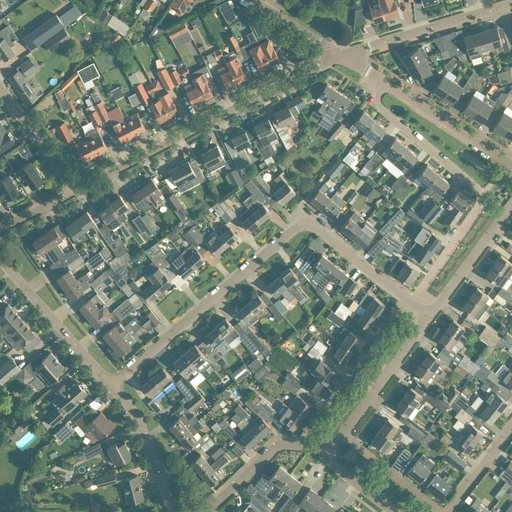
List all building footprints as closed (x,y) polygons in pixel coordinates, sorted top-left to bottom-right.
[(151,12),(158,2),(154,0),(148,0),(144,7),(151,12)] [(191,0),(172,0),(170,5),(182,13),(185,8),(189,11),(194,2),(191,0)] [(227,22),(237,17),(227,0),(218,5),(227,22)] [(374,22),(385,18),(378,0),(373,0),(368,2),(374,22)] [(378,0),(385,18),(400,13),(397,6),(399,5),(397,0),(378,0)] [(357,8),(357,4),(347,4),(347,24),(360,23),(360,8),(357,8)] [(100,11),(96,17),(106,24),(112,15),(104,10),(103,12),(100,11)] [(31,50),(64,26),(56,15),(23,39),(31,50)] [(113,15),(107,24),(125,36),(131,27),(113,15)] [(193,28),(201,24),(197,17),(190,21),(193,28)] [(258,18),(249,23),(253,32),(253,31),(270,65),(280,60),(273,47),(269,39),(266,34),(258,18)] [(192,38),(184,21),(167,30),(171,38),(179,34),(183,42),(192,38)] [(490,28),(485,30),(491,48),(492,52),(496,51),(495,46),(502,44),(496,24),(490,26),(490,28)] [(11,31),(7,26),(0,30),(0,53),(0,54),(5,60),(15,53),(11,48),(15,44),(8,34),(11,31)] [(64,28),(51,37),(58,47),(71,37),(64,28)] [(491,48),(485,30),(481,31),(480,29),(474,31),(480,51),(491,48)] [(126,36),(132,44),(139,38),(133,31),(126,36)] [(268,66),(270,65),(253,31),(253,32),(247,34),(251,42),(252,41),(254,46),(249,49),(260,70),(262,69),(264,71),(268,68),(268,66)] [(456,31),(450,33),(453,42),(457,54),(456,54),(457,56),(463,54),(459,40),(456,31)] [(480,51),(474,31),(468,33),(468,35),(463,36),(464,39),(459,40),(463,54),(457,56),(458,56),(459,60),(466,58),(465,53),(469,52),(471,59),(482,56),(480,51)] [(457,54),(453,42),(450,33),(440,36),(445,50),(449,49),(451,55),(456,53),(456,54),(457,54)] [(235,52),(241,49),(233,35),(227,38),(235,52)] [(418,47),(402,57),(404,61),(403,62),(406,68),(424,58),(427,56),(422,45),(418,47)] [(217,59),(223,56),(219,49),(214,52),(217,59)] [(236,82),(246,77),(240,65),(241,64),(237,55),(230,59),(227,53),(223,56),(230,70),(236,82)] [(458,60),(453,57),(444,66),(448,70),(458,60)] [(36,67),(30,58),(17,68),(18,70),(8,77),(27,105),(38,97),(25,78),(33,73),(31,70),(36,67)] [(424,58),(406,68),(409,74),(411,73),(413,77),(419,74),(424,82),(433,73),(430,68),(424,58)] [(101,75),(95,63),(79,71),(85,83),(101,75)] [(181,67),(183,75),(191,73),(188,65),(181,67)] [(236,82),(230,70),(227,71),(224,66),(218,69),(220,74),(227,87),(236,82)] [(165,67),(157,71),(167,89),(174,85),(165,67)] [(175,69),(169,72),(176,84),(181,81),(175,69)] [(511,76),(510,69),(497,73),(501,84),(511,81),(511,76)] [(76,70),(60,86),(63,91),(78,75),(76,70)] [(199,70),(190,74),(196,87),(203,100),(204,99),(205,100),(211,97),(211,96),(212,95),(206,82),(208,81),(203,71),(200,73),(199,70)] [(463,97),(472,85),(479,74),(474,70),(466,81),(463,87),(452,81),(442,96),(452,103),(458,94),(463,97)] [(137,72),(129,74),(133,85),(141,82),(137,72)] [(479,74),(472,85),(477,88),(484,77),(479,74)] [(495,74),(488,76),(489,81),(493,84),(497,82),(495,74)] [(442,96),(452,81),(443,75),(433,91),(442,96)] [(80,79),(77,81),(83,93),(86,91),(80,79)] [(158,80),(152,83),(156,91),(162,88),(159,81),(158,80)] [(142,82),(134,87),(143,104),(151,100),(142,82)] [(159,96),(156,91),(152,83),(145,86),(150,94),(151,93),(155,101),(150,103),(153,109),(159,122),(169,117),(159,96)] [(203,100),(196,87),(193,88),(190,83),(184,86),(187,91),(187,92),(193,104),(203,100)] [(331,103),(339,92),(326,84),(319,95),(325,100),(321,106),(316,113),(317,113),(314,117),(319,120),(322,117),(325,112),(326,110),(330,103),(331,103)] [(119,86),(110,91),(115,100),(124,96),(119,86)] [(511,87),(508,93),(501,104),(506,107),(506,106),(511,98),(511,87)] [(61,90),(55,93),(59,100),(65,97),(61,90)] [(102,121),(110,117),(95,90),(88,93),(96,110),(102,121)] [(159,96),(169,117),(179,112),(168,91),(159,96)] [(326,110),(325,112),(332,117),(338,109),(347,115),(355,103),(339,92),(331,103),(330,103),(326,110)] [(482,100),(472,116),(482,122),(491,109),(496,112),(501,104),(508,93),(500,92),(496,97),(494,101),(485,96),(482,100)] [(472,116),(482,100),(473,94),(463,110),(472,116)] [(118,99),(122,109),(131,104),(127,95),(118,99)] [(293,111),(305,104),(301,96),(288,102),(293,111)] [(68,101),(73,111),(80,107),(74,97),(68,101)] [(285,130),(282,125),(289,122),(291,127),(297,124),(288,106),(274,113),(280,125),(276,128),(287,149),(294,143),(287,129),(285,130)] [(96,110),(88,114),(94,125),(102,121),(96,110)] [(366,131),(375,120),(363,111),(350,127),(355,131),(359,125),(366,131)] [(502,135),(511,118),(511,116),(503,111),(493,127),(497,130),(496,131),(502,135)] [(126,121),(133,135),(145,129),(137,112),(130,116),(131,118),(126,121)] [(113,124),(121,141),(126,138),(127,140),(133,137),(132,135),(133,135),(126,121),(123,115),(116,119),(117,122),(113,124)] [(511,118),(502,135),(507,139),(508,137),(511,139),(511,118)] [(260,137),(254,140),(263,158),(270,154),(267,149),(270,148),(268,143),(278,137),(274,130),(268,119),(254,126),(260,137)] [(341,136),(338,133),(344,125),(338,120),(325,136),(331,141),(332,139),(336,142),(341,136)] [(375,120),(366,131),(372,136),(367,141),(373,146),(386,130),(375,120)] [(64,143),(72,138),(64,122),(56,126),(64,143)] [(107,148),(96,126),(84,132),(88,140),(95,154),(107,148)] [(0,150),(14,140),(12,138),(13,137),(9,131),(8,132),(6,129),(0,134),(0,150)] [(232,140),(225,143),(236,164),(249,158),(247,153),(243,146),(251,142),(245,131),(231,138),(232,140)] [(395,137),(381,153),(393,163),(406,147),(395,137)] [(83,160),(95,154),(88,140),(83,143),(82,140),(75,144),(83,160)] [(211,171),(226,163),(217,145),(208,150),(206,149),(202,151),(202,153),(201,153),(211,171)] [(418,156),(406,147),(393,163),(404,172),(418,156)] [(459,157),(485,169),(490,159),(464,147),(459,157)] [(11,150),(4,155),(14,167),(20,162),(11,150)] [(365,164),(358,172),(363,177),(370,169),(381,156),(376,151),(365,164)] [(347,153),(343,159),(352,167),(357,161),(347,153)] [(326,173),(333,179),(345,164),(338,159),(326,173)] [(188,160),(169,170),(177,185),(190,179),(194,185),(206,179),(200,167),(193,171),(188,160)] [(34,167),(30,161),(14,172),(19,180),(24,176),(32,187),(35,185),(36,187),(42,183),(40,181),(43,180),(38,173),(40,172),(36,166),(34,167)] [(429,184),(438,174),(427,164),(418,175),(413,180),(418,184),(423,179),(429,184)] [(235,187),(243,183),(235,168),(227,173),(235,187)] [(265,195),(272,189),(259,173),(251,179),(265,195)] [(407,177),(402,173),(391,186),(396,190),(407,177)] [(274,192),(283,202),(295,192),(279,174),(274,178),(281,186),(274,192)] [(440,194),(449,183),(438,174),(429,184),(424,190),(435,199),(440,194)] [(19,192),(9,175),(0,179),(0,198),(1,200),(6,196),(7,198),(11,196),(12,198),(19,194),(18,192),(19,192)] [(142,184),(141,185),(142,187),(155,205),(156,207),(158,206),(161,204),(160,202),(162,201),(161,201),(165,198),(173,210),(174,210),(182,204),(173,192),(172,193),(168,188),(163,192),(161,190),(160,191),(151,178),(142,184)] [(271,213),(263,204),(259,200),(264,196),(250,179),(244,184),(256,198),(247,206),(249,208),(261,221),(271,213)] [(405,180),(401,185),(406,189),(410,184),(405,180)] [(321,208),(330,198),(323,192),(328,187),(324,183),(310,199),(321,208)] [(371,185),(364,193),(368,196),(375,188),(371,185)] [(142,187),(132,194),(144,212),(155,205),(142,187)] [(355,190),(347,200),(352,204),(360,195),(355,190)] [(455,204),(442,222),(451,228),(463,210),(462,209),(470,200),(458,191),(450,200),(455,204)] [(127,217),(122,211),(128,207),(120,196),(111,202),(123,220),(127,217)] [(330,198),(321,208),(333,218),(347,202),(341,197),(336,203),(330,198)] [(425,219),(425,220),(430,224),(431,224),(432,223),(450,202),(444,197),(429,216),(428,216),(425,219)] [(232,218),(237,215),(223,198),(218,201),(232,218)] [(432,199),(420,215),(425,219),(428,216),(438,204),(432,199)] [(227,223),(232,218),(218,201),(212,206),(227,223)] [(109,203),(99,210),(106,221),(107,221),(112,228),(118,224),(121,230),(121,231),(126,239),(132,235),(122,221),(109,203)] [(249,208),(238,217),(249,231),(261,221),(249,208)] [(399,208),(378,230),(384,235),(387,231),(389,230),(394,224),(405,213),(399,208)] [(408,210),(405,215),(420,225),(424,219),(410,210),(409,209),(408,210)] [(78,217),(76,219),(89,236),(91,235),(99,229),(87,211),(78,217)] [(352,237),(361,226),(354,221),(359,215),(354,211),(350,217),(341,227),(352,237)] [(155,225),(146,213),(142,217),(150,228),(155,225)] [(150,228),(142,217),(140,214),(132,220),(134,222),(142,233),(144,232),(147,237),(153,233),(150,228)] [(67,225),(66,226),(74,237),(79,243),(89,236),(76,219),(72,222),(71,221),(66,224),(67,225)] [(361,226),(352,237),(363,246),(372,236),(377,230),(372,226),(366,221),(361,226)] [(230,227),(229,227),(225,223),(216,231),(227,245),(238,236),(230,227)] [(45,233),(44,234),(65,266),(67,264),(80,255),(77,252),(74,248),(64,254),(56,242),(66,235),(64,232),(58,224),(45,233)] [(389,230),(387,231),(393,235),(398,227),(394,224),(389,230)] [(194,225),(189,229),(200,241),(203,238),(209,245),(216,254),(227,245),(216,231),(214,229),(204,237),(194,225)] [(441,238),(432,232),(425,227),(417,240),(432,251),(441,238)] [(191,244),(181,252),(194,268),(205,259),(198,251),(194,246),(200,241),(189,229),(183,234),(191,244)] [(384,235),(381,238),(386,241),(396,248),(399,250),(404,242),(393,235),(387,231),(384,235)] [(44,234),(33,242),(41,253),(45,250),(54,262),(50,265),(55,273),(56,272),(65,266),(44,234)] [(110,236),(105,239),(117,256),(109,261),(108,262),(115,271),(115,270),(116,270),(118,269),(123,265),(128,262),(122,254),(124,252),(115,239),(113,240),(110,236)] [(115,239),(124,252),(127,250),(118,237),(115,239)] [(388,243),(380,238),(368,251),(375,258),(388,243)] [(424,262),(432,251),(417,240),(409,251),(424,262)] [(161,248),(155,253),(165,265),(170,261),(183,277),(194,268),(181,252),(171,261),(161,248)] [(101,252),(86,262),(92,270),(106,260),(101,252)] [(150,274),(148,276),(153,281),(161,291),(172,281),(161,269),(165,265),(155,253),(150,257),(158,266),(150,274)] [(314,287),(333,263),(322,254),(314,263),(320,269),(310,281),(312,284),(312,285),(314,287)] [(65,266),(56,272),(59,276),(57,277),(65,288),(76,280),(68,270),(71,268),(72,269),(84,261),(82,259),(80,255),(67,264),(65,266)] [(494,265),(509,277),(511,273),(511,263),(501,255),(494,265)] [(409,283),(419,270),(399,257),(390,270),(409,283)] [(303,274),(313,262),(308,258),(299,268),(303,274)] [(332,299),(322,288),(330,277),(337,283),(345,273),(333,263),(314,287),(322,296),(328,303),(332,299)] [(118,269),(116,270),(128,283),(136,292),(140,296),(143,299),(144,299),(147,296),(150,300),(161,291),(153,281),(142,290),(142,289),(133,279),(134,278),(123,265),(118,269)] [(502,287),(509,277),(494,265),(486,275),(502,287)] [(307,299),(292,281),(298,276),(290,267),(278,277),(298,300),(301,304),(307,299)] [(94,288),(110,275),(105,270),(90,283),(94,288)] [(110,275),(94,288),(98,292),(98,293),(114,279),(121,288),(128,283),(116,270),(115,270),(115,271),(110,275)] [(85,289),(90,285),(87,280),(90,277),(86,273),(76,280),(65,288),(72,298),(85,289)] [(278,277),(267,286),(275,296),(280,292),(285,298),(288,301),(290,299),(293,303),(298,300),(278,277)] [(349,277),(339,290),(347,297),(352,291),(358,283),(349,277)] [(493,299),(488,295),(477,287),(470,297),(485,309),(489,305),(493,299)] [(511,303),(511,296),(510,295),(511,294),(503,288),(502,291),(500,289),(497,293),(511,303)] [(385,304),(373,296),(375,294),(368,289),(363,296),(364,297),(359,304),(360,304),(377,316),(385,304)] [(92,297),(80,307),(89,317),(101,307),(104,304),(105,303),(96,293),(92,297)] [(511,303),(497,293),(506,300),(502,305),(511,312),(511,303)] [(265,303),(259,296),(258,294),(247,303),(259,317),(265,312),(261,307),(265,303)] [(478,319),(485,309),(470,297),(462,308),(473,316),(478,319)] [(127,298),(113,310),(117,316),(131,303),(127,299),(127,298)] [(279,298),(273,303),(282,314),(288,309),(282,301),(279,298)] [(356,309),(354,312),(341,302),(334,312),(344,319),(348,314),(351,316),(368,328),(377,316),(360,304),(356,309)] [(115,325),(103,335),(112,345),(128,331),(131,328),(128,324),(127,326),(122,320),(122,319),(135,308),(131,303),(117,316),(121,320),(115,325)] [(252,323),(259,317),(247,303),(236,312),(248,326),(251,322),(252,323)] [(279,321),(284,316),(282,314),(273,303),(268,307),(279,321)] [(4,335),(22,319),(8,304),(0,311),(0,319),(6,326),(1,331),(4,335)] [(101,307),(89,317),(97,327),(112,314),(104,304),(101,307)] [(344,319),(334,312),(331,310),(326,317),(339,326),(344,319)] [(145,316),(140,320),(143,324),(144,325),(148,330),(153,326),(159,321),(151,311),(145,316)] [(239,334),(233,327),(226,318),(214,327),(226,341),(227,341),(228,343),(239,334)] [(17,350),(23,345),(29,351),(41,341),(22,319),(4,335),(17,350)] [(466,339),(460,334),(464,328),(453,320),(446,330),(463,343),(466,339)] [(507,329),(501,324),(496,330),(503,335),(507,329)] [(342,342),(353,350),(362,338),(344,326),(340,331),(346,336),(342,342)] [(498,344),(501,338),(485,326),(482,332),(498,344)] [(216,350),(226,341),(214,327),(204,336),(215,349),(211,353),(220,364),(224,360),(216,350)] [(245,332),(259,348),(263,344),(250,328),(245,332)] [(459,348),(463,343),(446,330),(438,340),(449,348),(453,343),(459,348)] [(128,331),(112,345),(120,354),(135,341),(131,337),(132,335),(128,331)] [(252,353),(259,348),(245,332),(239,337),(252,353)] [(496,345),(498,344),(482,332),(478,337),(489,345),(481,356),(485,359),(494,349),(493,348),(496,345)] [(511,345),(511,337),(506,333),(503,337),(511,345)] [(312,347),(322,354),(328,347),(317,340),(311,336),(307,343),(312,347)] [(511,353),(511,345),(503,337),(502,339),(501,338),(498,344),(496,345),(499,347),(503,343),(509,348),(507,349),(511,353)] [(353,350),(342,342),(336,338),(327,350),(345,362),(353,350)] [(206,357),(202,353),(195,344),(184,353),(196,366),(206,358),(216,371),(221,366),(219,364),(220,364),(211,353),(206,357)] [(308,352),(307,353),(321,363),(326,357),(322,354),(312,347),(308,352)] [(34,358),(15,375),(23,385),(37,372),(49,385),(58,377),(56,374),(64,367),(50,352),(45,356),(38,362),(34,358)] [(451,360),(441,352),(437,358),(429,352),(422,362),(440,375),(443,370),(436,365),(440,360),(447,365),(451,360)] [(195,367),(196,366),(184,353),(174,362),(184,375),(180,379),(195,396),(199,393),(187,378),(188,377),(189,377),(191,377),(197,373),(197,370),(195,367)] [(309,360),(301,353),(296,359),(305,366),(309,360)] [(258,356),(249,364),(254,370),(264,362),(258,356)] [(0,387),(21,369),(11,358),(0,367),(0,387)] [(474,363),(472,365),(462,358),(458,363),(469,372),(473,374),(475,371),(476,372),(478,370),(481,365),(480,367),(474,363)] [(327,364),(322,370),(311,362),(307,368),(328,383),(336,371),(327,364)] [(440,375),(422,362),(415,372),(425,380),(429,375),(437,381),(440,376),(440,375)] [(246,365),(231,377),(237,383),(251,371),(246,365)] [(480,367),(478,370),(482,372),(485,375),(486,376),(490,372),(481,365),(480,367)] [(265,366),(253,376),(258,382),(270,371),(265,366)] [(511,387),(511,371),(507,367),(499,377),(491,370),(490,372),(486,376),(499,386),(504,381),(511,387)] [(171,377),(169,375),(163,368),(152,377),(162,390),(173,380),(171,377)] [(319,395),(328,383),(307,368),(302,374),(307,378),(308,377),(314,382),(309,388),(319,395)] [(482,372),(478,377),(492,389),(483,399),(499,412),(507,402),(497,393),(498,392),(496,391),(499,386),(486,376),(485,375),(482,372)] [(286,378),(299,388),(303,382),(291,373),(286,378)] [(152,377),(141,386),(152,399),(152,398),(162,390),(152,377)] [(295,393),(299,388),(286,378),(282,384),(295,393)] [(185,404),(195,396),(180,379),(175,383),(185,395),(179,400),(183,405),(185,404)] [(81,384),(79,385),(77,383),(75,384),(72,381),(66,386),(64,384),(56,391),(65,400),(46,417),(53,425),(77,403),(76,402),(86,392),(83,389),(84,387),(83,386),(82,384),(81,384)] [(438,399),(428,391),(417,383),(413,389),(411,387),(403,398),(415,406),(418,409),(426,399),(444,412),(448,406),(439,399),(438,399)] [(475,418),(479,412),(470,405),(469,406),(465,403),(468,399),(465,396),(470,390),(466,386),(454,401),(475,418)] [(450,406),(453,401),(460,392),(454,388),(447,397),(443,393),(439,399),(448,406),(449,406),(450,406)] [(230,393),(224,391),(222,397),(228,399),(230,393)] [(191,411),(205,399),(199,393),(195,396),(185,404),(191,411)] [(302,398),(301,398),(296,394),(288,406),(303,417),(311,405),(302,398)] [(239,404),(234,409),(237,412),(260,437),(271,426),(266,421),(270,417),(271,417),(269,416),(257,404),(250,397),(245,403),(257,414),(257,413),(259,415),(254,420),(239,404)] [(161,409),(152,398),(152,399),(148,402),(157,413),(161,409)] [(263,398),(257,404),(269,416),(276,408),(263,398)] [(407,416),(415,406),(403,398),(396,408),(407,416)] [(491,422),(499,412),(483,399),(478,406),(483,410),(480,413),(491,422)] [(474,418),(475,418),(454,401),(453,401),(450,406),(457,412),(454,416),(465,424),(459,431),(474,443),(483,433),(469,422),(473,417),(474,418)] [(218,402),(213,407),(216,410),(221,406),(218,402)] [(283,402),(278,409),(281,415),(279,418),(284,422),(293,429),(303,417),(288,406),(283,402)] [(27,410),(8,426),(15,434),(33,417),(27,410)] [(85,412),(78,419),(75,421),(86,434),(90,430),(98,439),(105,433),(106,434),(115,425),(109,418),(108,419),(101,411),(92,419),(85,412)] [(164,412),(159,416),(163,421),(168,417),(164,412)] [(237,412),(231,418),(246,433),(240,438),(247,445),(249,447),(260,437),(237,412)] [(179,437),(199,420),(198,420),(194,415),(188,420),(183,414),(179,417),(169,425),(179,437)] [(446,421),(441,417),(437,421),(442,425),(445,424),(446,421)] [(379,429),(393,440),(401,428),(387,418),(379,429)] [(425,428),(411,419),(407,425),(411,427),(425,438),(429,433),(424,429),(425,428)] [(196,449),(210,438),(206,433),(198,440),(193,434),(203,425),(199,420),(179,437),(189,448),(192,445),(196,449)] [(227,423),(222,427),(231,436),(233,439),(238,435),(235,432),(227,423)] [(61,431),(65,435),(73,428),(69,424),(61,431)] [(411,427),(406,433),(420,444),(425,438),(411,427)] [(391,443),(393,440),(379,429),(371,441),(387,453),(393,445),(391,443)] [(475,445),(474,443),(459,431),(464,435),(460,440),(454,436),(453,438),(446,432),(439,441),(447,447),(451,441),(466,453),(470,449),(471,449),(475,445)] [(426,448),(435,438),(429,433),(425,438),(420,444),(426,448)] [(125,461),(132,457),(125,442),(118,445),(116,443),(100,451),(103,457),(110,453),(112,457),(113,456),(117,463),(124,459),(125,461)] [(87,459),(98,453),(95,445),(75,455),(77,458),(84,459),(86,457),(87,459)] [(405,448),(397,459),(403,464),(411,453),(405,448)] [(450,449),(444,456),(454,464),(460,457),(456,454),(455,453),(450,449)] [(201,473),(210,465),(200,454),(191,462),(201,473)] [(210,465),(201,473),(211,484),(220,476),(215,471),(228,459),(224,454),(210,465)] [(420,481),(434,463),(429,459),(424,465),(417,460),(408,472),(410,473),(408,474),(413,478),(414,476),(420,481)] [(279,488),(290,474),(279,465),(269,478),(263,473),(253,487),(257,490),(253,496),(266,506),(271,499),(265,495),(274,484),(279,488)] [(499,499),(511,481),(511,475),(504,469),(499,475),(506,481),(495,496),(499,499)] [(85,487),(97,483),(98,486),(117,481),(115,474),(96,479),(95,478),(83,481),(85,487)] [(292,495),(301,482),(290,474),(279,488),(290,496),(277,511),(285,511),(296,498),(292,495)] [(436,474),(426,486),(440,497),(455,478),(449,474),(447,477),(445,475),(442,479),(436,474)] [(128,503),(143,499),(137,475),(122,479),(128,503)] [(310,511),(322,498),(310,489),(300,502),(296,498),(285,511),(295,511),(295,510),(300,505),(307,510),(305,511),(310,511)] [(247,511),(245,511),(250,505),(258,511),(269,511),(265,508),(258,502),(250,496),(246,501),(247,502),(242,508),(238,511),(247,511)] [(330,511),(334,507),(322,498),(310,511),(330,511)] [(488,511),(490,511),(480,503),(472,511),(488,511)]
